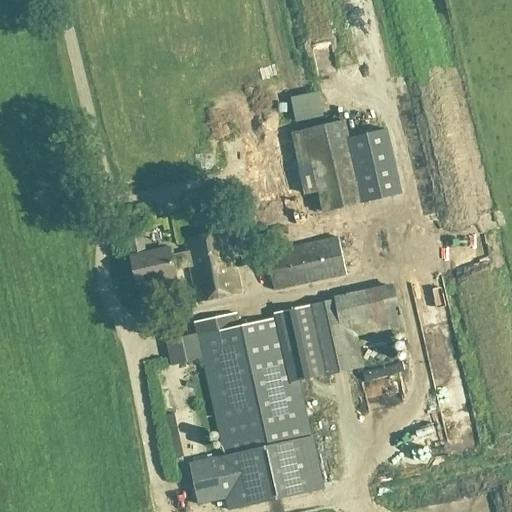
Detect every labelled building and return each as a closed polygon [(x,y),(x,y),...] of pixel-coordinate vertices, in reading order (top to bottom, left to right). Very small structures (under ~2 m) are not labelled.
[(316,85),(292,94),(299,114),(324,105),(316,85)] [(427,122),(432,138),(446,133),(441,117),(427,122)] [(305,194),(318,191),(323,215),(365,205),(350,139),(346,122),(292,135),(305,194)] [(258,213),(306,202),(297,160),(248,171),(258,213)] [(271,247),(290,242),(287,227),(267,231),(271,247)] [(198,302),(241,293),(228,234),(185,243),(187,254),(190,268),(198,302)] [(265,254),(275,292),(348,276),(339,238),(265,254)] [(176,271),(190,268),(187,254),(171,257),(169,251),(134,259),(140,288),(144,287),(146,295),(180,288),(176,271)] [(227,511),(323,490),(299,383),(316,380),(364,369),(349,298),(273,314),(274,320),(240,328),(237,314),(196,323),(225,458),(189,466),(198,506),(225,501),(227,511)]
